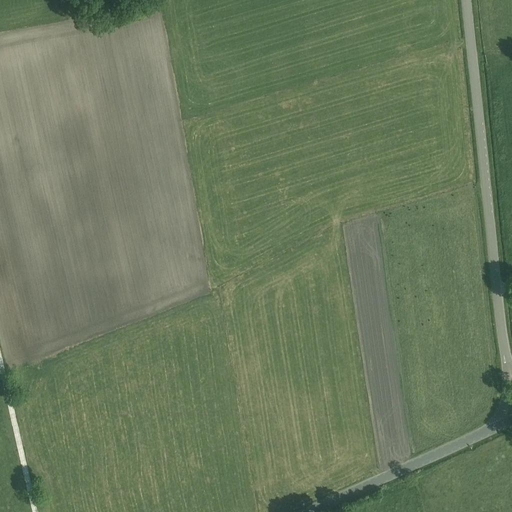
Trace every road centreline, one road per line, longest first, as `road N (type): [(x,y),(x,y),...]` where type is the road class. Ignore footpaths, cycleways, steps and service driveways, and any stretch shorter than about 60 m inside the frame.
road 1 (unclassified): [(507,366),(466,0)]
road 2 (tertiary): [(309,511),(493,428)]
